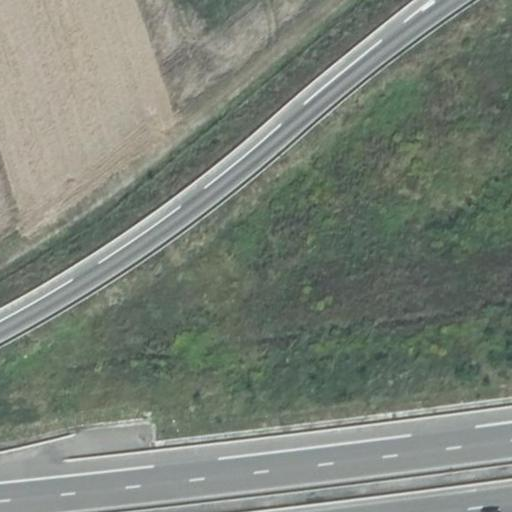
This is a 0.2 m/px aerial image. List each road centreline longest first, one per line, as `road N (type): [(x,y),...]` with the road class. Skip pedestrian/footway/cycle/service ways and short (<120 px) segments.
road 1 (trunk): [(453,0),(198,203),(0,330)]
road 2 (trunk): [(511,439),(0,500)]
road 3 (track): [(0,260),(339,0)]
